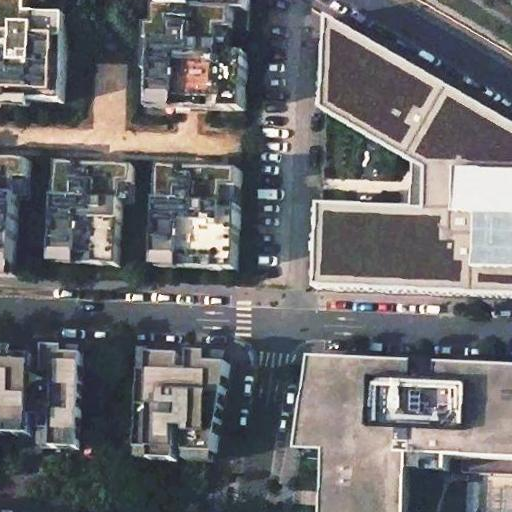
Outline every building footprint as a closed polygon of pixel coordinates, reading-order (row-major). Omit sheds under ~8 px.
[(0,0),(0,101),(65,105),(70,18),(65,18),(66,8),(13,0),(0,0)] [(13,0),(66,8),(66,0),(165,0),(165,9),(237,12),(250,13),(250,0),(13,0)] [(234,54),(235,32),(237,12),(165,9),(165,10),(159,10),(158,28),(151,28),(149,74),(156,75),(155,100),(177,102),(177,110),(200,111),(210,112),(210,103),(227,104),(226,112),(246,113),(249,55),(248,55),(234,54)] [(511,112),(329,14),(325,105),(419,165),(416,211),(323,205),(319,288),(511,294),(511,112)] [(177,102),(155,100),(154,109),(177,110),(177,102)] [(227,104),(210,103),(210,112),(226,112),(227,104)] [(0,275),(16,276),(17,268),(20,200),(31,200),(32,164),(0,162),(0,275)] [(136,168),(59,165),(54,255),(54,264),(97,266),(120,267),(123,205),(134,206),(136,168)] [(242,209),(243,192),(244,174),(162,170),(158,260),(158,268),(219,272),(239,273),(242,209)] [(0,436),(34,438),(34,431),(44,432),(43,449),(82,451),(86,356),(68,355),(68,348),(48,348),(47,374),(37,373),(38,352),(0,349),(0,436)] [(233,356),(193,354),(192,373),(183,372),(184,358),(152,356),(151,374),(144,374),(141,451),(153,451),(153,461),(179,462),(181,431),(190,432),(189,454),(218,456),(233,356)] [(406,511),(409,456),(511,460),(511,369),(315,362),(300,456),(330,456),(326,511),(406,511)]
